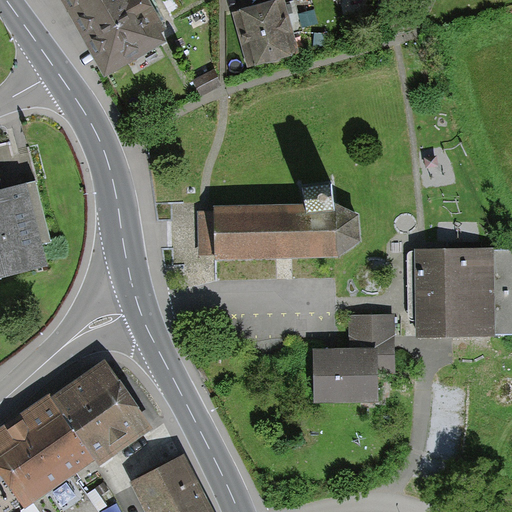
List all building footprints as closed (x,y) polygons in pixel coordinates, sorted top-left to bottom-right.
[(64,0),(104,77),(166,42),(161,33),(167,30),(148,0),(64,0)] [(277,0),(260,5),(232,12),(247,68),(300,54),(285,0),(277,0)] [(314,9),(298,14),(302,27),(318,23),(314,9)] [(328,33),(314,33),(313,46),(327,47),(328,33)] [(214,70),(193,80),(202,97),(222,86),(214,70)] [(0,278),(50,267),(44,245),(52,243),(37,180),(2,189),(0,181),(0,278)] [(339,257),(361,241),(358,214),(334,203),(332,184),(303,188),(305,203),(213,206),(213,211),(197,210),(198,255),(216,255),(216,258),(339,257)] [(494,248),(415,249),(415,252),(416,321),(416,337),(496,336),(496,334),(511,333),(511,249),(495,250),(494,248)] [(412,320),(416,321),(415,252),(411,252),(408,253),(407,255),(409,317),(410,319),(412,320)] [(350,348),(312,349),(313,403),(378,402),(377,354),(394,354),(393,314),(349,315),(350,348)] [(154,429),(105,359),(51,396),(95,461),(99,467),(154,429)] [(0,426),(0,474),(24,509),(33,502),(40,511),(99,511),(78,481),(82,478),(78,473),(95,461),(51,396),(48,393),(0,426)] [(214,511),(184,454),(130,481),(145,511),(214,511)]
